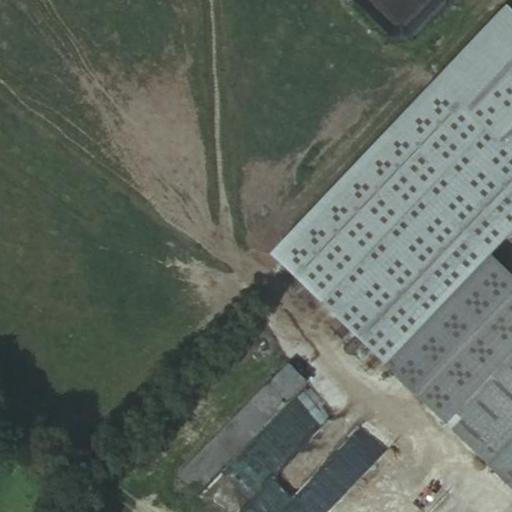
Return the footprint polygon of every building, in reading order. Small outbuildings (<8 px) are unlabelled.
[(511,0),(506,0),(268,223),(377,340),(487,239),(485,236),(511,210),(511,0)] [(433,400),(511,326),(511,266),(503,256),(487,239),(377,340),(433,400)] [(503,256),(511,266),(511,250),(510,249),(503,256)] [(511,326),(433,400),(510,484),(511,481),(511,326)] [(285,359),(176,473),(196,493),(305,379),(285,359)] [(367,433),(336,395),(274,445),(304,484),(367,433)] [(408,511),(390,496),(376,511),(408,511)]
